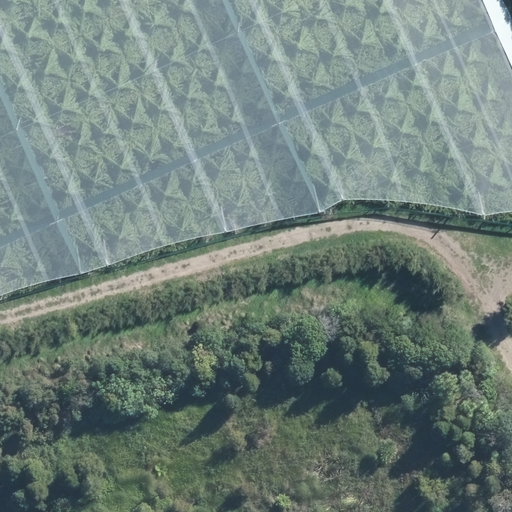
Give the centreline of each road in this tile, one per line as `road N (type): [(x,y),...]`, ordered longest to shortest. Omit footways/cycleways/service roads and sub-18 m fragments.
road 1 (track): [(511,265),(442,261),(406,248),(252,247),(0,328)]
road 2 (track): [(511,428),(442,261)]
